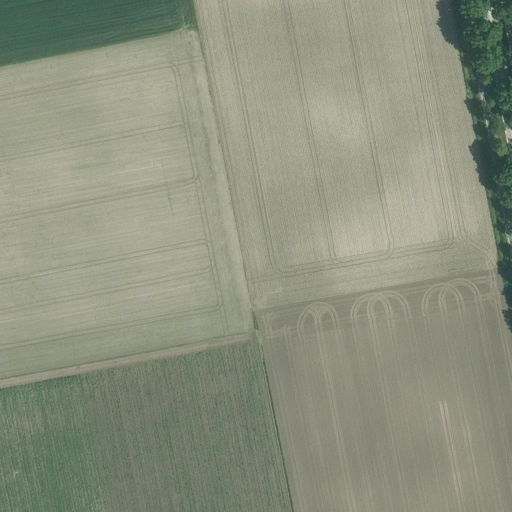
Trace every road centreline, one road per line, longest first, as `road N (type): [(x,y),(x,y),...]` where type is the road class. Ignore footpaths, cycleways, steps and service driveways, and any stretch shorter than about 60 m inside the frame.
road 1 (unclassified): [(511,231),(469,0)]
road 2 (primary): [(511,135),(486,0)]
